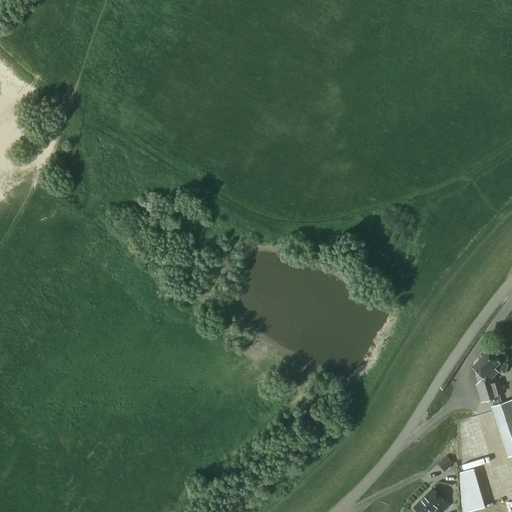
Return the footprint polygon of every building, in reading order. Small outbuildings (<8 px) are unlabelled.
[(477,385),(482,402),(491,399),(494,405),(502,403),(493,376),(498,371),(505,374),(508,365),(501,363),(489,350),(473,366),(484,377),(477,385)] [(494,405),(493,406),(510,456),(511,455),(511,399),(502,403),(494,405)] [(458,426),(478,422),(477,416),(457,421),(458,426)] [(462,456),(464,462),(481,456),(479,450),(462,456)] [(454,463),(447,455),(438,464),(445,471),(454,463)] [(468,511),(487,506),(476,467),(457,473),(468,511)] [(449,504),(432,488),(413,507),(418,511),(435,511),(439,508),(443,511),(449,504)]
